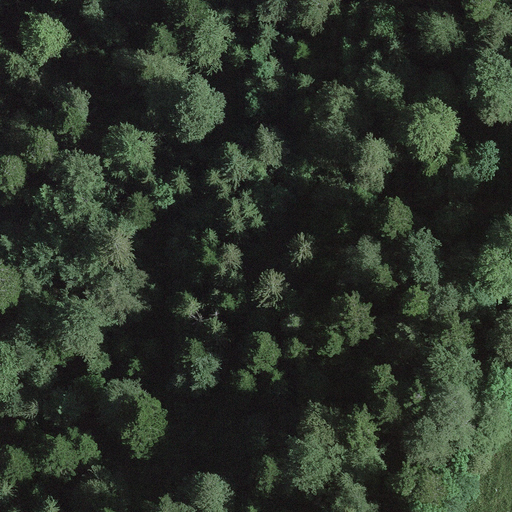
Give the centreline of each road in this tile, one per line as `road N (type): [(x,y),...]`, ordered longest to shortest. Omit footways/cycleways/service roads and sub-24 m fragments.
road 1 (track): [(0,213),(156,96),(205,69),(227,68),(244,87),(241,145),(184,213),(169,251),(169,408),(139,467),(129,511)]
road 2 (track): [(147,511),(216,406),(289,234),(415,104),(452,0)]
